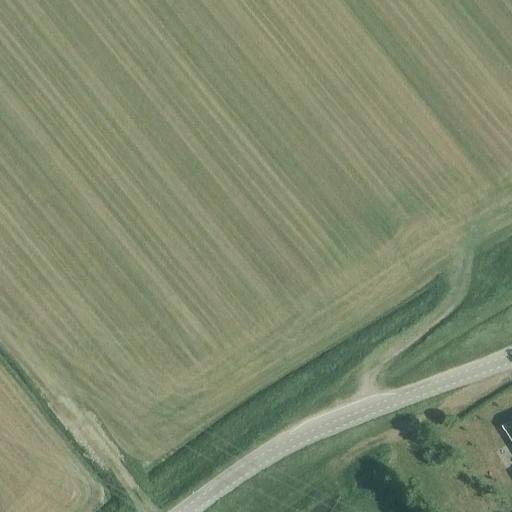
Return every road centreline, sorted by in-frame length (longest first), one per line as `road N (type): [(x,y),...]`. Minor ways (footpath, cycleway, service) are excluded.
road 1 (unclassified): [(183,511),(317,427),(511,357)]
road 2 (track): [(485,241),(449,306),(358,381),(357,409)]
road 3 (track): [(56,396),(142,511)]
